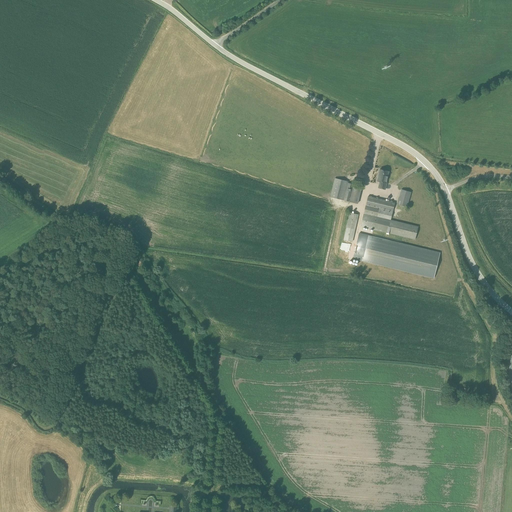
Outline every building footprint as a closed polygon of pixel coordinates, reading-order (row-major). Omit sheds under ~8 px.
[(385,189),(387,183),(386,183),(389,172),(380,170),(377,181),(380,181),(378,188),(385,189)] [(362,189),(355,188),(353,187),(354,184),(348,183),(349,182),(335,178),(330,197),(349,202),(358,204),(362,189)] [(401,189),(397,204),(407,207),(412,192),(401,189)] [(395,203),(368,196),(361,227),(415,240),(418,227),(391,220),(395,203)] [(352,242),(359,215),(349,213),(343,240),(352,242)] [(359,233),(353,259),(434,278),(440,253),(359,233)]
